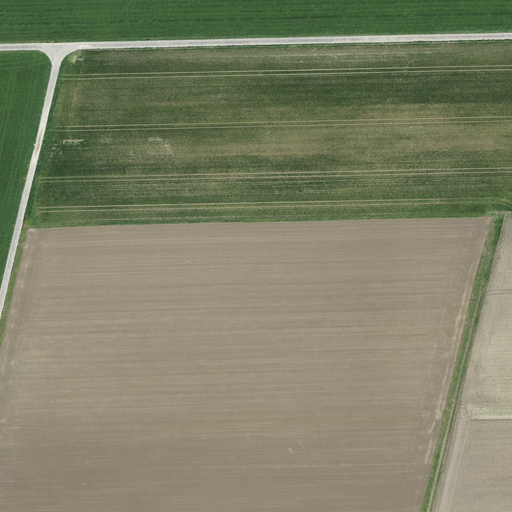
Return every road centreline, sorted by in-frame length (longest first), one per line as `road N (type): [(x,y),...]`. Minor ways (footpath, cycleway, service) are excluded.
road 1 (track): [(0,48),(511,35)]
road 2 (track): [(62,46),(0,307)]
